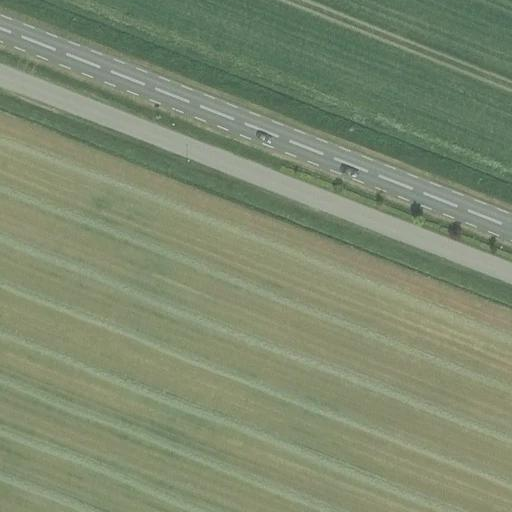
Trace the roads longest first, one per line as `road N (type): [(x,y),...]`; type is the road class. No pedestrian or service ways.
road 1 (unclassified): [(511,272),(0,72)]
road 2 (secondary): [(511,228),(0,29)]
